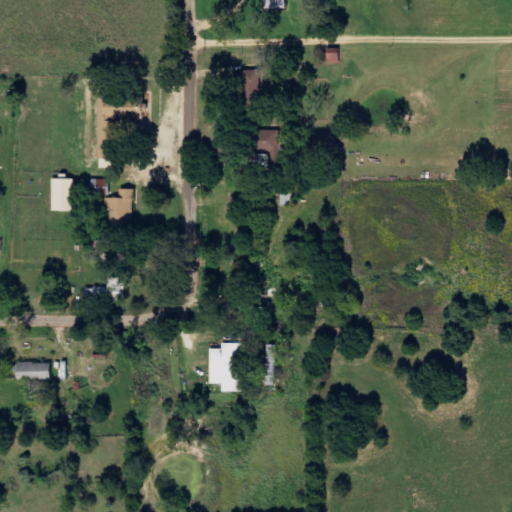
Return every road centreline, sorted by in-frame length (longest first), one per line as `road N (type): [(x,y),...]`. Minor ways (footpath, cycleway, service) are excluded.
road 1 (residential): [(0,318),(141,318),(178,305),(188,292),(198,238),(197,0)]
road 2 (residential): [(197,54),(511,49)]
road 3 (residential): [(244,54),(322,82),(395,131)]
